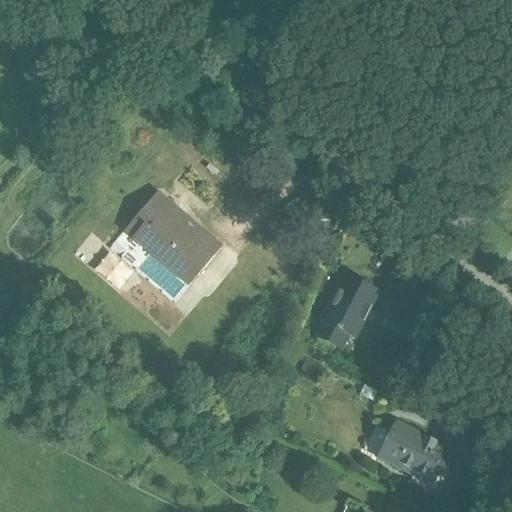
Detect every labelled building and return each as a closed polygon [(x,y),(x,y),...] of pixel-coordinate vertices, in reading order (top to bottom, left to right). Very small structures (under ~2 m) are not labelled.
[(38,46),(49,68),(59,63),(48,41),(38,46)] [(79,46),(63,65),(83,83),(100,64),(79,46)] [(157,194),(124,234),(132,240),(132,241),(188,288),(222,247),(157,194)] [(373,211),(362,224),(381,240),(391,226),(373,211)] [(316,339),(342,352),(349,338),(355,341),(378,294),(346,278),(316,339)] [(310,379),(317,365),(306,360),(299,374),(310,379)] [(364,385),(361,396),(376,400),(378,389),(364,385)] [(164,429),(149,416),(142,425),(157,438),(164,429)] [(424,487),(439,494),(453,467),(440,461),(447,447),(395,422),(376,460),(425,484),(424,487)] [(475,511),(490,511),(493,507),(482,500),(475,511)]
